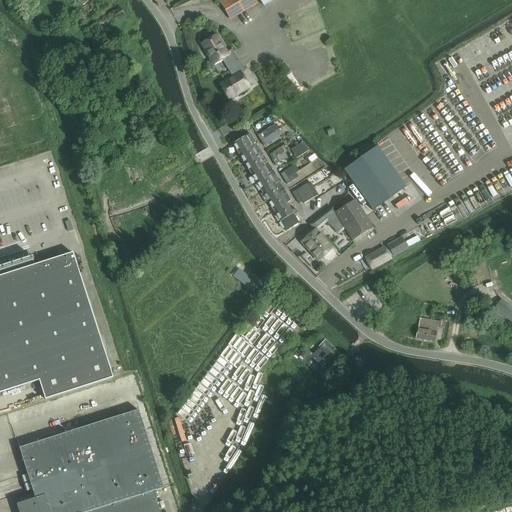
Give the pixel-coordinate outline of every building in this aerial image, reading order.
[(77,0),(63,10),(50,20),(62,35),(75,26),(70,19),(75,15),(81,24),(100,12),(94,3),(97,0),(77,0)] [(225,0),(220,3),(231,20),(256,5),(253,0),(225,0)] [(83,32),(95,51),(109,42),(102,32),(125,16),(120,8),(83,32)] [(222,60),(227,68),(239,61),(232,50),(227,53),(217,36),(202,44),(210,57),(209,58),(213,65),(222,60)] [(100,58),(102,63),(118,54),(119,55),(128,50),(125,43),(100,58)] [(239,61),(227,68),(232,77),(220,85),(228,99),(241,92),(242,93),(249,88),(241,75),(246,72),(239,61)] [(264,139),(260,141),(264,146),(277,139),(273,133),(264,139)] [(233,145),(239,155),(256,144),(250,134),(233,145)] [(148,139),(137,146),(144,159),(150,155),(158,168),(169,162),(158,143),(152,146),(148,139)] [(305,142),(292,149),(297,158),(310,150),(305,142)] [(262,154),(256,144),(239,155),(245,164),(262,154)] [(373,211),(406,188),(376,147),(344,170),(373,211)] [(269,155),(272,160),(285,153),(282,148),(269,155)] [(285,153),(272,160),(275,166),(288,158),(285,153)] [(267,163),(262,154),(245,164),(251,174),(267,163)] [(142,162),(124,172),(131,184),(149,173),(142,162)] [(273,173),(267,163),(251,174),(256,183),(273,173)] [(297,171),(295,166),(281,175),(284,180),(297,171)] [(298,171),(297,171),(284,180),(287,185),(299,178),(295,173),(298,171)] [(279,183),(273,173),(256,183),(262,193),(279,183)] [(183,180),(172,187),(179,199),(173,203),(181,216),(192,209),(188,203),(194,199),(183,180)] [(285,192),(279,183),(262,193),(268,203),(285,192)] [(293,193),(296,199),(309,190),(306,185),(293,193)] [(303,202),(304,204),(314,198),(309,190),(296,199),(299,204),(303,202)] [(291,202),(285,192),(268,203),(274,212),(287,204),(291,202)] [(124,201),(105,212),(111,222),(130,211),(128,208),(124,201)] [(356,201),(335,214),(352,241),(372,228),(356,201)] [(165,202),(147,212),(154,223),(172,213),(165,202)] [(292,212),(287,204),(274,212),(280,222),(297,211),(296,209),(292,212)] [(332,210),(312,226),(315,230),(335,214),(332,210)] [(130,211),(111,222),(117,232),(136,222),(130,211)] [(297,211),(280,222),(286,232),(299,224),(294,216),(298,214),(297,211)] [(318,261),(322,257),(325,260),(328,261),(332,261),(334,259),(335,255),(335,252),(316,231),(302,243),(318,261)] [(390,259),(408,249),(402,238),(387,246),(389,250),(386,252),(390,259)] [(390,259),(386,252),(384,248),(365,258),(372,270),(391,259),(390,259)] [(0,393),(39,381),(45,400),(113,379),(73,253),(34,266),(32,260),(13,267),(0,270),(0,393)] [(237,271),(233,277),(243,284),(247,288),(247,287),(251,283),(237,271)] [(511,322),(511,305),(502,298),(494,309),(511,322)] [(308,318),(300,327),(302,329),(304,331),(306,329),(310,324),(312,322),(308,318)] [(418,330),(416,339),(434,342),(438,323),(420,320),(418,326),(417,330),(418,330)] [(312,358),(327,371),(341,356),(325,341),(318,348),(319,349),(313,356),(303,347),(300,351),(303,354),(299,359),(306,364),(312,358)] [(278,373),(288,381),(300,367),(292,360),(288,365),(287,363),(278,373)] [(160,511),(154,492),(163,489),(138,411),(19,449),(35,499),(17,505),(18,511),(160,511)]
